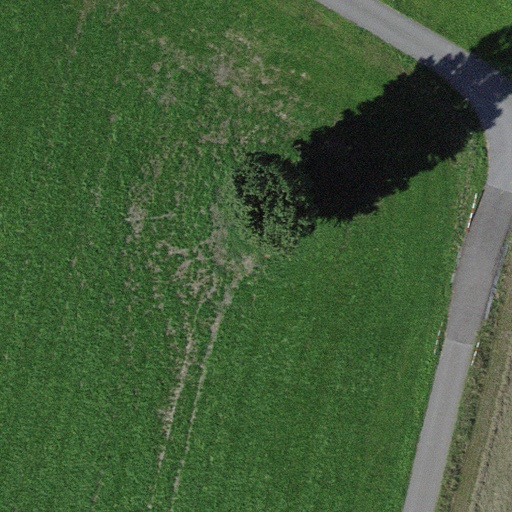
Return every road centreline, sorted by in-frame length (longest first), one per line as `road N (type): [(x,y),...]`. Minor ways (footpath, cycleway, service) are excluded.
road 1 (residential): [(511,129),(420,511)]
road 2 (unclassified): [(345,0),(511,98)]
